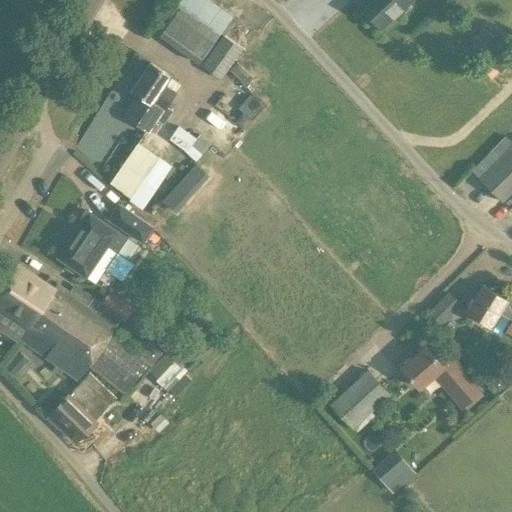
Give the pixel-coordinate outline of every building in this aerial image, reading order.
[(380,29),(411,1),(410,0),(365,0),(359,7),(380,29)] [(160,36),(199,64),(219,36),(180,8),(160,36)] [(201,65),(220,79),(240,51),(221,38),(201,65)] [(172,111),(165,107),(175,93),(163,85),(168,77),(150,64),(131,91),(137,95),(122,116),(148,133),(156,120),(163,125),(172,111)] [(199,160),(211,143),(183,122),(171,139),(199,160)] [(167,180),(177,165),(143,140),(112,183),(150,210),(170,182),(167,180)] [(501,203),(511,191),(511,146),(478,180),(501,203)] [(118,205),(108,220),(144,244),(154,229),(118,205)] [(94,284),(116,251),(126,258),(135,245),(85,211),(74,228),(77,230),(57,259),(94,284)] [(101,304),(92,299),(87,305),(56,284),(52,290),(17,266),(0,290),(0,310),(26,328),(18,340),(76,380),(120,318),(124,320),(133,307),(109,291),(101,304)] [(511,289),(505,301),(483,287),(466,312),(489,327),(498,313),(510,321),(511,321),(506,331),(511,335),(511,289)] [(452,290),(432,309),(445,323),(465,304),(452,290)] [(432,375),(461,408),(479,392),(450,359),(441,366),(425,348),(400,369),(417,388),(432,375)] [(165,354),(148,371),(175,396),(190,380),(182,373),(183,371),(165,354)] [(366,370),(328,405),(351,430),(389,395),(366,370)] [(48,416),(74,441),(115,399),(89,373),(79,384),(82,387),(71,399),(67,396),(57,406),(59,408),(50,417),(48,415),(48,416)] [(396,492),(419,471),(396,447),(374,467),(396,492)]
